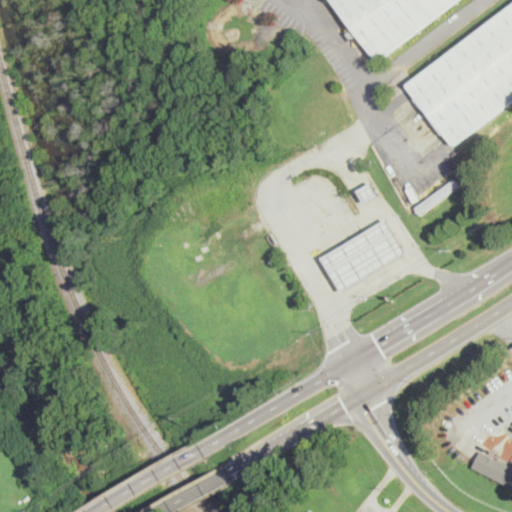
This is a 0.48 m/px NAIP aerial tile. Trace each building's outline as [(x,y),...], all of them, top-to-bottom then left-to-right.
[(337,0),(375,57),(460,0),(337,0)] [(511,101),(511,1),(405,83),(453,146),(511,101)] [(422,213),(461,185),(456,177),(417,205),(422,213)] [(367,203),(382,194),(374,180),(359,189),(367,203)] [(325,257),(346,290),(410,252),(390,218),(325,257)] [(511,464),(483,450),(475,466),(511,486),(511,464)]
